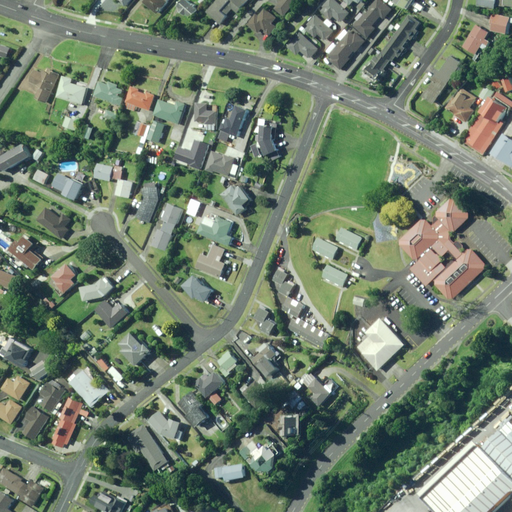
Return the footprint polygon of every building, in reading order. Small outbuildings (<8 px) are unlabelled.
[(145,0),(144,2),(158,14),(169,2),(168,1),(168,0),(145,0)] [(193,4),(191,3),(187,0),(183,0),(178,6),(180,9),(179,10),(186,16),(187,15),(192,18),(199,10),(195,6),(195,5),(194,4),(193,4)] [(238,13),(249,0),(216,0),(207,12),(216,20),(221,24),(228,16),(228,15),(230,13),(233,9),(238,13)] [(297,0),(279,0),(281,1),(276,6),(275,9),(285,16),(287,13),(297,0)] [(341,22),(345,18),(349,13),(334,0),(326,0),(325,1),(321,6),(322,8),(319,11),(330,20),(333,16),(339,22),(341,22)] [(366,12),(377,21),(380,16),(384,19),(389,13),(392,9),(381,0),(374,0),(374,1),(368,8),(369,9),(369,10),(366,12)] [(395,0),(394,1),(407,9),(407,8),(409,9),(410,8),(414,0),(395,0)] [(500,6),(501,0),(478,0),(478,6),(496,9),(497,5),(500,6)] [(277,26),(276,25),(273,24),(278,18),(265,8),(259,16),(257,14),(248,24),(255,30),(259,33),(263,28),(266,30),(264,32),(269,36),(277,26)] [(373,26),(377,21),(366,12),(365,15),(364,15),(363,14),(357,21),(353,26),(368,38),(375,29),(376,28),(373,26)] [(509,22),(511,22),(511,18),(510,18),(510,17),(493,13),(492,14),(490,24),(492,25),(491,31),(492,31),(507,34),(509,22)] [(326,39),(331,34),(334,31),(329,27),(332,23),(327,19),(324,22),(314,14),(306,24),(304,22),(298,29),(303,33),(306,30),(314,38),(317,34),(324,40),(326,39)] [(412,40),(412,39),(418,31),(416,29),(421,23),(409,14),(401,25),(398,23),(395,28),(398,30),(395,34),(407,42),(409,39),(412,40)] [(463,47),(476,54),(476,55),(481,47),(485,49),(490,42),(486,39),(490,32),(476,25),(463,47)] [(362,46),(366,41),(355,32),(349,31),(341,40),(339,43),(352,54),(355,51),(356,52),(357,51),(361,47),(362,46)] [(319,49),(314,44),(299,32),(288,46),(287,47),(296,55),(298,54),(300,51),(308,58),(311,58),(319,49)] [(406,43),(407,42),(395,34),(382,53),(392,60),(394,61),(397,56),(400,57),(406,48),(404,47),(406,43)] [(350,57),(352,54),(339,43),(337,45),(328,55),(329,56),(333,59),(331,61),(334,64),(341,70),(341,69),(350,59),(351,58),(350,57)] [(392,60),(382,53),(381,52),(377,58),(375,56),(363,73),(378,84),(387,71),(385,69),(387,67),(389,64),(392,60)] [(463,63),(461,62),(452,56),(441,71),(439,70),(436,75),(448,84),(463,63)] [(55,72),(51,69),(46,67),(45,70),(44,70),(43,70),(42,73),(36,70),(30,82),(40,87),(36,95),(35,98),(47,103),(61,74),(55,72)] [(440,96),(448,84),(436,75),(433,78),(432,80),(434,81),(432,84),(430,87),(429,88),(427,91),(425,93),(423,96),(434,104),(439,97),(440,96)] [(73,83),(74,79),(64,76),(58,97),(70,101),(83,105),(88,88),(73,83)] [(110,82),(110,83),(109,85),(102,82),(101,81),(95,96),(97,97),(111,102),(113,103),(113,104),(117,105),(117,104),(122,106),(125,97),(122,96),(124,90),(118,88),(119,86),(120,85),(110,82)] [(504,86),(502,84),(499,81),(494,85),(499,90),(501,89),(504,86)] [(150,111),(156,95),(132,86),(126,102),(127,102),(126,108),(135,111),(135,110),(136,106),(150,111)] [(492,96),(495,92),(487,86),(480,96),(489,102),(463,141),(484,155),(506,122),(502,119),(510,108),(496,99),(497,97),(511,106),(511,100),(499,92),(495,98),(492,96)] [(477,98),(476,97),(469,93),(470,92),(467,90),(467,91),(462,88),(457,97),(459,98),(458,99),(454,97),(446,108),(454,113),(456,114),(455,115),(458,117),(462,120),(467,123),(475,110),(471,108),(477,98)] [(172,100),(172,99),(170,98),(168,102),(160,99),(154,115),(174,122),(180,125),(188,104),(179,101),(178,103),(172,100)] [(207,104),(199,103),(198,103),(197,109),(197,121),(197,122),(198,122),(205,122),(207,123),(207,125),(209,125),(208,128),(208,129),(216,130),(217,125),(218,125),(219,111),(218,111),(210,111),(210,108),(210,104),(207,104)] [(251,110),(240,106),(239,105),(239,106),(233,119),(229,118),(226,123),(225,123),(222,130),(223,130),(220,138),(228,142),(228,141),(232,134),(239,137),(249,114),(251,110)] [(115,113),(108,110),(107,110),(107,111),(105,115),(105,117),(116,121),(119,114),(115,113)] [(76,131),(81,118),(74,116),(73,118),(67,116),(63,126),(66,127),(65,129),(69,131),(70,128),(76,131)] [(167,124),(155,120),(148,139),(160,143),(167,124)] [(82,122),(78,135),(85,138),(90,139),(94,127),(90,125),(82,122)] [(146,138),(150,126),(142,123),(139,131),(138,135),(146,138)] [(271,161),(280,158),(277,151),(278,151),(274,141),(275,126),(261,125),(261,135),(257,135),(257,141),(260,141),(266,156),(269,155),(271,161)] [(182,132),(172,128),(171,128),(168,138),(178,142),(182,132)] [(511,137),(506,134),(493,154),(511,165),(511,137)] [(27,159),(31,157),(24,145),(15,149),(3,156),(1,153),(0,153),(0,168),(2,173),(6,171),(10,169),(16,165),(18,164),(23,161),(27,159)] [(38,149),(32,157),(37,160),(43,153),(41,151),(44,148),(42,146),(39,150),(38,149)] [(239,152),(234,150),(233,149),(228,158),(229,159),(225,167),(231,169),(234,161),(235,161),(239,152)] [(119,180),(116,195),(130,198),(134,182),(122,179),(124,171),(122,171),(123,167),(116,165),(115,169),(113,169),(114,167),(98,163),(95,178),(111,181),(111,178),(119,180)] [(45,184),(50,175),(39,169),(34,179),(45,184)] [(78,199),(85,185),(72,179),(60,173),(53,186),(65,192),(64,195),(77,201),(78,199)] [(239,216),(248,209),(245,206),(252,200),(242,187),(238,190),(234,185),(228,190),(222,195),(232,207),(231,208),(234,211),(236,213),(238,215),(239,216)] [(150,223),(159,199),(158,187),(157,187),(143,189),(144,198),(139,210),(136,217),(150,223)] [(202,203),(193,199),(188,214),(190,215),(193,209),(199,212),(202,203)] [(436,282),(436,285),(442,292),(444,295),(449,299),(453,299),(486,269),(487,264),(474,250),(469,250),(465,254),(461,250),(463,248),(464,246),(459,242),(457,241),(457,242),(455,244),(451,240),(451,232),(455,232),(460,227),(470,218),(470,213),(458,200),(452,200),(444,207),(439,211),(438,213),(438,215),(435,217),(435,222),(435,225),(433,227),(427,221),(422,220),(401,240),(401,245),(412,258),(413,259),(417,260),(417,262),(418,263),(411,270),(426,287),(434,280),(436,282)] [(183,209),(182,209),(169,204),(166,211),(165,211),(162,217),(164,217),(163,220),(165,221),(163,226),(174,230),(176,225),(177,225),(183,209)] [(61,218),(48,208),(47,208),(37,220),(62,240),(70,230),(66,227),(67,226),(72,220),(64,214),(61,218)] [(231,230),(234,223),(218,217),(217,220),(216,222),(209,219),(209,220),(208,221),(207,225),(202,223),(199,232),(198,233),(231,247),(232,244),(234,238),(234,237),(233,237),(229,235),(231,230)] [(172,235),(174,230),(163,226),(162,231),(159,230),(153,244),(152,246),(167,251),(173,235),(172,235)] [(363,238),(354,233),(342,228),(336,239),(336,240),(340,242),(340,243),(344,244),(350,247),(349,247),(353,249),(353,248),(357,250),(363,238)] [(32,250),(36,245),(27,237),(22,242),(19,240),(12,249),(11,251),(14,254),(24,262),(35,271),(44,260),(42,259),(32,250)] [(334,245),(323,240),(318,238),(312,250),(315,251),(316,252),(315,252),(319,254),(320,254),(325,256),(325,257),(328,259),(329,258),(331,259),(333,260),(339,248),(338,247),(334,245)] [(224,256),(226,251),(227,250),(214,244),(210,256),(209,257),(207,256),(202,254),(197,268),(222,278),(228,264),(222,262),(224,256)] [(66,294),(78,284),(74,280),(79,276),(69,264),(56,276),(54,277),(58,282),(59,284),(58,284),(65,293),(66,294)] [(339,285),(343,287),(349,275),(328,265),(322,277),(326,279),(326,280),(329,281),(330,281),(335,284),(339,286),(339,285)] [(283,286),(286,281),(289,274),(285,272),(286,270),(281,267),(274,280),(283,286)] [(1,270),(0,269),(0,285),(14,291),(20,277),(1,270)] [(205,286),(198,277),(196,276),(184,286),(195,300),(197,299),(198,298),(201,300),(207,303),(209,300),(213,292),(214,291),(205,286)] [(115,288),(115,287),(107,279),(105,281),(104,279),(97,285),(95,285),(81,288),(84,302),(88,301),(104,298),(115,288)] [(280,292),(290,297),(297,284),(291,281),(290,283),(286,281),(283,286),(280,292)] [(300,303),(295,300),(290,297),(283,310),(300,318),(301,316),(306,306),(300,303)] [(354,304),(364,307),(366,300),(356,297),(354,304)] [(115,309),(109,302),(108,301),(96,311),(113,329),(130,314),(129,314),(121,304),(115,309)] [(268,308),(264,306),(263,305),(262,307),(256,317),(256,318),(265,324),(261,330),(271,336),(272,334),(278,323),(273,319),(272,321),(268,319),(271,314),(272,313),(267,311),(268,308)] [(305,321),(302,320),(300,318),(298,321),(294,319),(289,329),(293,331),(298,334),(305,321)] [(379,370),(393,357),(399,352),(407,344),(382,318),(366,332),(375,342),(372,344),(364,352),(363,353),(379,370)] [(311,324),(308,323),(305,321),(298,334),(306,338),(313,326),(311,324)] [(319,328),(317,327),(313,326),(306,338),(315,343),(321,330),(319,328)] [(327,333),(325,332),(321,330),(315,343),(325,348),(332,336),(327,333)] [(145,346),(134,336),(133,334),(121,345),(126,349),(123,352),(128,357),(137,367),(142,362),(150,354),(152,352),(146,345),(145,346)] [(28,361),(30,357),(34,350),(13,338),(7,348),(6,348),(2,354),(7,358),(26,369),(30,362),(28,361)] [(278,353),(278,352),(271,345),(263,352),(255,358),(254,359),(261,368),(263,367),(271,376),(280,369),(278,366),(279,365),(280,365),(277,361),(274,358),(279,354),(278,353)] [(229,370),(239,361),(232,352),(231,351),(231,352),(221,360),(220,361),(225,366),(222,369),(227,376),(232,373),(229,370)] [(114,369),(105,360),(102,364),(110,373),(114,369)] [(52,372),(50,368),(47,363),(35,371),(34,372),(39,380),(39,381),(52,372)] [(97,405),(110,393),(108,389),(109,388),(104,384),(100,387),(94,381),(97,379),(92,374),(94,373),(89,367),(88,368),(85,371),(83,368),(82,369),(76,374),(69,380),(72,382),(71,383),(83,396),(87,401),(88,402),(93,408),(97,405)] [(121,381),(125,377),(117,368),(112,372),(120,381),(121,381)] [(225,382),(226,382),(217,372),(216,373),(211,376),(208,373),(207,374),(205,375),(203,377),(196,383),(209,397),(216,391),(225,382)] [(329,387),(315,373),(314,373),(312,374),(310,373),(302,381),(305,384),(307,382),(319,393),(314,398),(323,406),(336,393),(329,387)] [(278,389),(285,383),(277,374),(270,380),(278,389)] [(21,401),(32,383),(20,376),(18,379),(16,382),(11,379),(10,378),(3,390),(10,394),(21,401)] [(295,386),(303,379),(301,377),(299,378),(298,379),(292,384),(295,386)] [(260,381),(260,382),(268,390),(272,387),(264,378),(260,381)] [(52,412),(66,391),(59,387),(61,385),(52,380),(49,383),(48,382),(46,385),(40,394),(44,396),(45,397),(44,399),(41,404),(40,405),(52,412)] [(265,389),(259,382),(257,380),(249,388),(244,393),(251,400),(250,401),(252,402),(259,410),(269,400),(262,392),(265,389)] [(296,408),(306,398),(296,389),(287,399),(296,408)] [(198,426),(210,417),(201,407),(205,404),(194,391),(181,402),(180,403),(190,414),(189,415),(198,426)] [(216,404),(217,404),(223,398),(217,391),(210,397),(216,404)] [(62,418),(76,424),(77,422),(81,414),(85,404),(82,403),(74,400),(70,398),(62,418)] [(0,417),(12,425),(23,407),(11,400),(7,405),(1,402),(0,402),(0,417)] [(305,409),(310,404),(306,401),(302,406),(305,409)] [(226,410),(221,405),(220,404),(218,406),(217,407),(223,413),(226,410)] [(50,417),(35,408),(33,407),(25,418),(31,422),(24,431),(23,433),(35,441),(41,431),(42,429),(50,417)] [(169,418),(163,412),(162,411),(152,420),(164,434),(178,439),(178,438),(182,439),(184,431),(181,430),(183,422),(177,420),(173,419),(172,421),(169,418)] [(283,415),(284,435),(304,435),(303,414),(297,414),(297,417),(296,417),(296,415),(283,415)] [(280,425),(283,422),(277,415),(268,423),(276,433),(283,428),(280,425)] [(78,424),(76,424),(62,418),(61,418),(63,419),(63,420),(58,431),(53,444),(54,444),(64,448),(66,444),(69,445),(71,440),(78,424)] [(511,511),(511,422),(511,421),(484,448),(477,440),(423,494),(440,511),(493,511),(511,495),(511,494),(511,511)] [(163,450),(157,441),(146,424),(132,433),(136,439),(132,442),(139,453),(143,450),(157,470),(163,466),(165,469),(171,465),(169,462),(171,461),(163,450)] [(263,449),(262,448),(255,441),(247,448),(244,450),(243,452),(250,459),(256,454),(257,455),(256,464),(255,465),(258,469),(259,468),(262,471),(271,471),(273,473),(279,468),(279,459),(280,457),(280,455),(274,448),(272,450),(268,445),(263,449)] [(229,481),(249,477),(247,464),(232,466),(232,465),(226,466),(229,481)] [(12,471),(10,470),(5,467),(0,474),(0,482),(14,490),(19,494),(22,496),(21,498),(34,507),(34,506),(35,505),(46,488),(37,482),(34,481),(32,480),(29,484),(23,480),(24,479),(23,478),(12,471)] [(218,475),(219,478),(227,477),(225,467),(217,469),(218,472),(218,475)] [(2,491),(0,490),(0,511),(14,511),(11,510),(10,509),(9,508),(15,500),(2,491)] [(119,498),(116,496),(106,491),(105,493),(103,492),(102,495),(99,494),(98,494),(97,495),(96,495),(92,502),(101,507),(109,511),(110,511),(123,511),(124,510),(127,511),(130,511),(133,506),(128,503),(119,498)]
